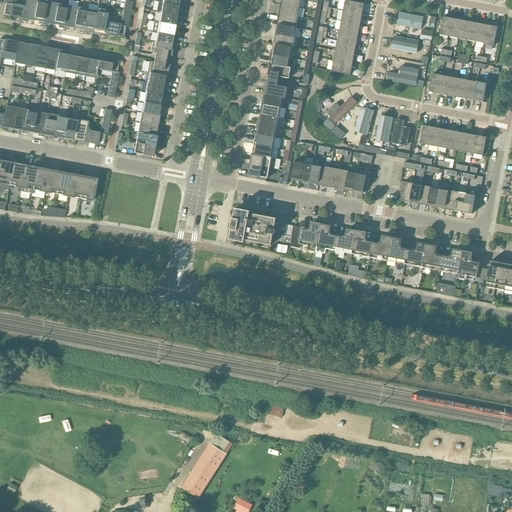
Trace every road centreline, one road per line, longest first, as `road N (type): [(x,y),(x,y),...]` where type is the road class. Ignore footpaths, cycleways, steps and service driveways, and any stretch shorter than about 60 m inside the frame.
road 1 (tertiary): [(511,375),(172,305)]
road 2 (residential): [(382,0),(369,95),(506,124)]
road 3 (residential): [(230,182),(265,0)]
road 4 (tertiary): [(198,177),(233,0)]
road 5 (residential): [(199,0),(165,172)]
road 6 (tertiary): [(172,305),(0,273)]
road 7 (residential): [(165,172),(0,142)]
road 8 (residential): [(379,212),(230,182)]
road 9 (tertiary): [(172,305),(198,177)]
